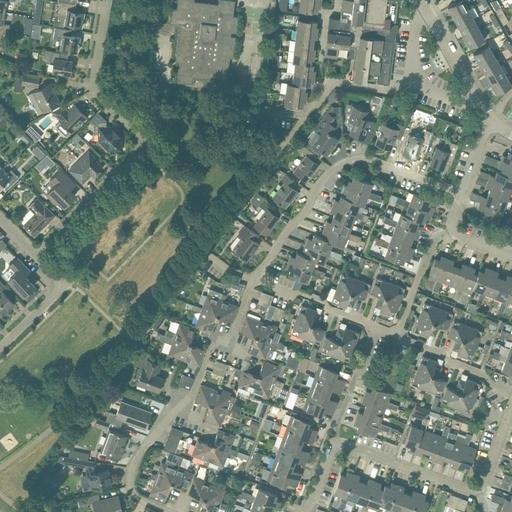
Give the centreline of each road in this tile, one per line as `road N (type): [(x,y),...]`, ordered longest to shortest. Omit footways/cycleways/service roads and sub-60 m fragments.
road 1 (residential): [(37,258),(144,149),(94,82),(107,0)]
road 2 (residential): [(252,278),(232,333),(209,347),(193,391),(132,469),(132,492),(167,511)]
road 3 (residential): [(462,193),(371,159),(350,160),(318,183),(252,278)]
road 4 (residential): [(337,445),(476,488)]
road 5 (unclassified): [(492,120),(420,0)]
road 6 (residential): [(376,327),(252,278)]
road 7 (residential): [(511,392),(396,335)]
road 8 (residential): [(337,445),(376,327)]
road 9 (residential): [(0,348),(58,293),(58,279),(37,258)]
road 10 (residential): [(396,335),(432,242),(453,231)]
